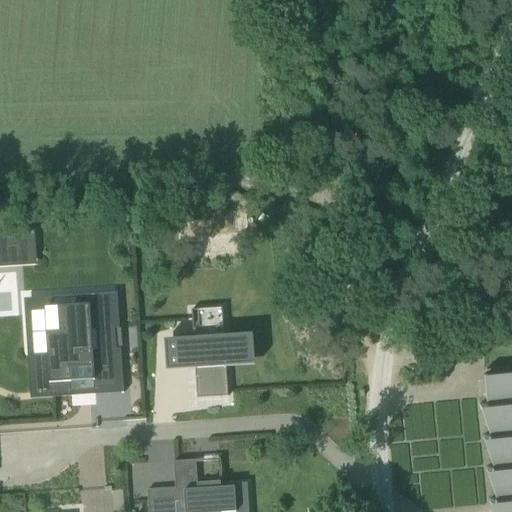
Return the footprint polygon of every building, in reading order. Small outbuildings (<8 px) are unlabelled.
[(235,234),(188,239),(190,262),(238,258),(236,241),(247,240),(245,216),(234,217),(235,234)] [(30,232),(0,234),(0,264),(32,262),(31,247),(30,234),(30,232)] [(48,355),(35,356),(37,393),(51,392),(71,391),(71,383),(93,382),(93,390),(121,388),(121,394),(123,394),(120,350),(116,350),(114,330),(119,330),(117,294),(115,294),(115,296),(97,297),(89,297),(89,298),(85,298),(86,307),(45,309),(48,355)] [(193,340),(164,342),(166,373),(195,371),(197,400),(220,398),(220,394),(225,393),(225,396),(227,398),(228,398),(226,369),(255,367),(252,336),(224,338),(222,309),(191,311),(193,340)] [(478,404),(489,511),(511,511),(511,369),(484,373),(486,403),(478,404)] [(220,483),(196,485),(197,488),(175,489),(146,491),(147,511),(248,511),(247,484),(220,486),(220,483)]
